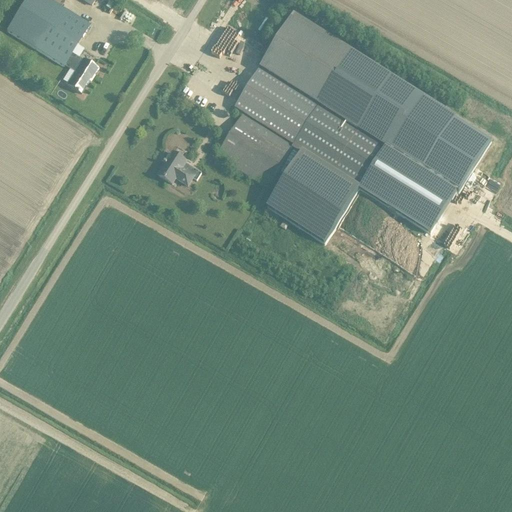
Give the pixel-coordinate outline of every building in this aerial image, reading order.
[(89,26),(48,0),(26,0),(7,31),(63,67),(64,66),(71,54),(89,26)] [(292,18),(259,70),(314,104),(315,103),(347,52),(292,18)] [(215,40),(210,47),(221,54),(226,47),(215,40)] [(315,103),(354,127),(386,77),(347,52),(315,103)] [(71,54),(64,66),(75,72),(66,85),(76,91),(75,92),(77,93),(77,92),(81,94),(92,77),(93,78),(97,70),(82,60),(82,61),(71,54)] [(314,104),(259,70),(234,109),(243,115),(289,144),(314,104)] [(289,144),(288,146),(298,152),(298,151),(356,187),(382,145),(354,127),(315,103),(314,104),(289,144)] [(243,115),(216,157),(262,187),(288,146),(289,144),(243,115)] [(182,120),(167,142),(178,149),(192,127),(182,120)] [(205,136),(196,129),(189,139),(199,145),(205,136)] [(152,173),(162,179),(166,173),(173,177),(172,178),(181,184),(187,176),(190,178),(195,171),(179,161),(180,159),(166,151),(165,152),(162,150),(157,159),(160,161),(152,173)] [(263,206),(321,242),(356,187),(298,151),(298,152),(263,206)]
